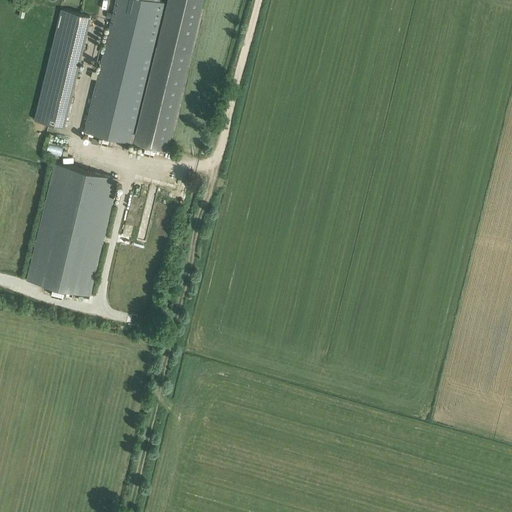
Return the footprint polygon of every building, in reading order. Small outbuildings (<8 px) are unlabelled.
[(97,79),(85,131),(166,151),(202,0),(168,0),(136,132),(132,131),(163,2),(158,1),(158,0),(116,0),(99,72),(97,79)] [(90,16),(62,9),(35,120),(63,127),(90,16)] [(92,70),(90,77),(97,79),(99,72),(92,70)] [(52,285),(50,294),(65,298),(67,289),(90,295),(103,241),(102,241),(103,238),(104,238),(117,185),(115,185),(117,177),(55,162),(27,279),(52,285)] [(137,238),(145,240),(155,192),(148,190),(141,224),(135,223),(134,229),(138,230),(137,238)]
